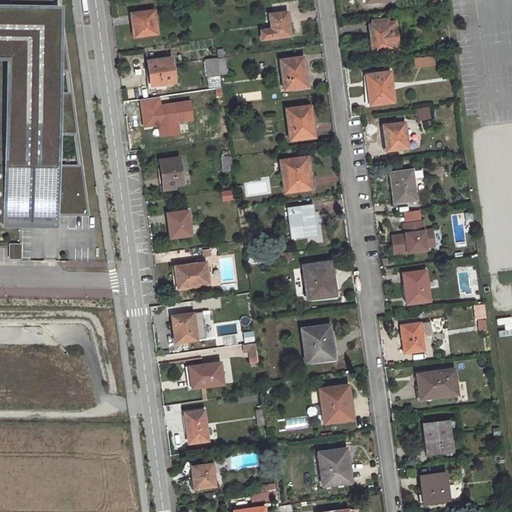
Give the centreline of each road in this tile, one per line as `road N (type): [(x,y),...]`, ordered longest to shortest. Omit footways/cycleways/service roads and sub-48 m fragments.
road 1 (residential): [(394,511),(325,0)]
road 2 (residential): [(95,0),(163,511)]
